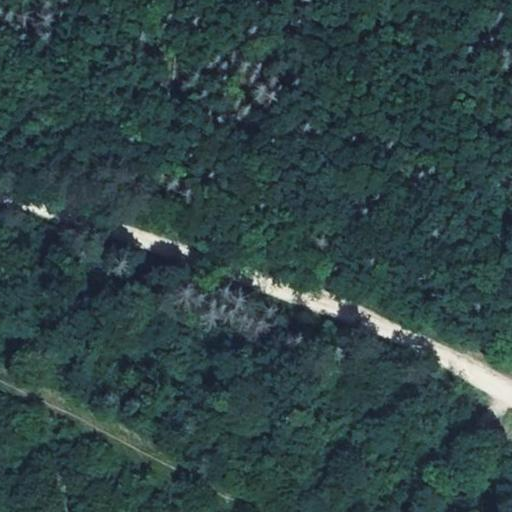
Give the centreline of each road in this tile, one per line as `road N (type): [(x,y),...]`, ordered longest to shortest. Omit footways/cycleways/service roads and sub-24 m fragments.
road 1 (track): [(511,394),(164,241),(0,190)]
road 2 (track): [(511,407),(429,511)]
